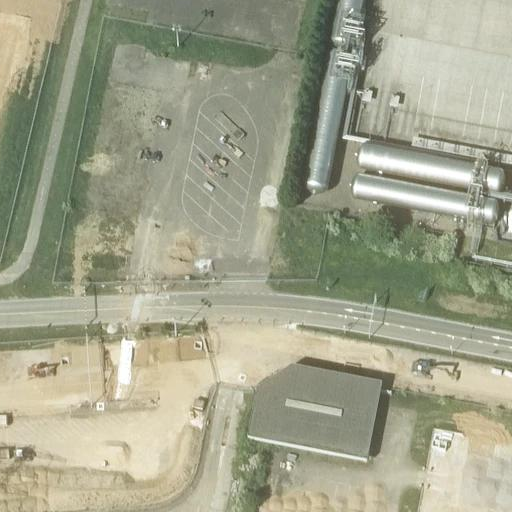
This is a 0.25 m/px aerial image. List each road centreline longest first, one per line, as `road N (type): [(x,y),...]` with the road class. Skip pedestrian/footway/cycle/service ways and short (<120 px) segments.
road 1 (unclassified): [(511,347),(280,308),(152,306)]
road 2 (unclassified): [(308,344),(511,387)]
road 3 (unclassified): [(152,306),(308,344)]
road 4 (unclassified): [(0,315),(152,306)]
